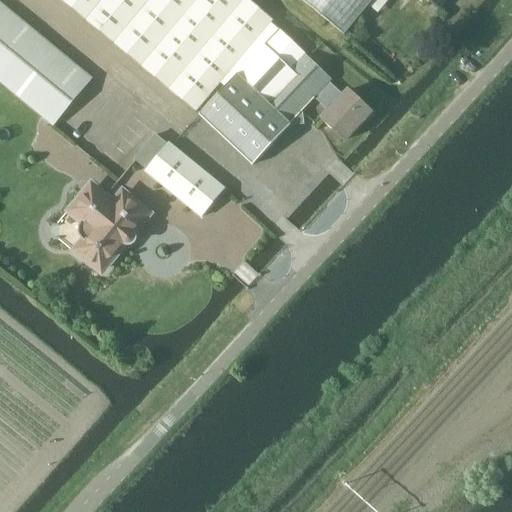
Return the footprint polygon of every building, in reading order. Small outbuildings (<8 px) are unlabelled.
[(315,99),(330,83),(332,80),(279,30),(272,24),(274,21),(248,0),(59,0),(198,114),(253,166),(290,126),(303,125),(302,112),(315,99)] [(301,0),(344,35),(372,0),(301,0)] [(427,0),(439,10),(446,0),(427,0)] [(0,83),(50,125),(53,127),(92,79),(0,3),(0,83)] [(341,94),(330,83),(315,99),(326,110),(319,118),(344,142),(372,113),(347,89),(341,94)] [(146,173),(202,218),(225,190),(169,145),(168,146),(156,136),(135,161),(148,171),(146,173)] [(90,181),(63,213),(79,225),(80,225),(78,227),(77,228),(77,229),(76,230),(76,231),(76,232),(76,233),(76,234),(76,235),(77,236),(77,237),(78,237),(79,238),(81,240),(73,249),(81,255),(102,272),(124,244),(125,244),(125,245),(126,245),(127,245),(128,245),(129,245),(130,245),(131,245),(132,245),(132,244),(133,244),(133,243),(134,243),(134,242),(134,241),(135,241),(135,240),(135,239),(135,238),(135,237),(145,225),(154,214),(122,188),(112,199),(90,181)]
